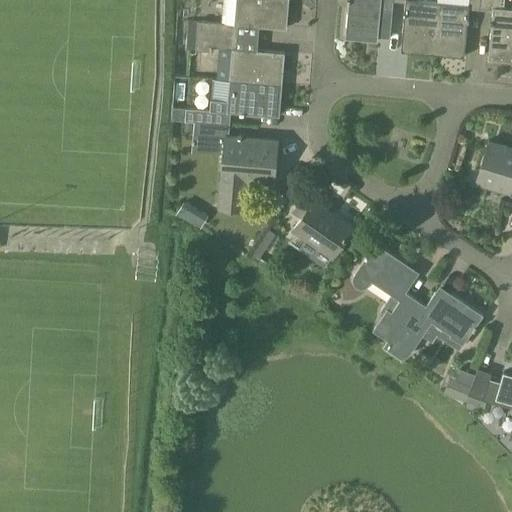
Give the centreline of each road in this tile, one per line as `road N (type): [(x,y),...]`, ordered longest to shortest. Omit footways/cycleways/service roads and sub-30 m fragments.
road 1 (residential): [(423,222),(329,154),(319,135),(323,80)]
road 2 (residential): [(323,80),(456,95)]
road 3 (residential): [(423,222),(456,95)]
